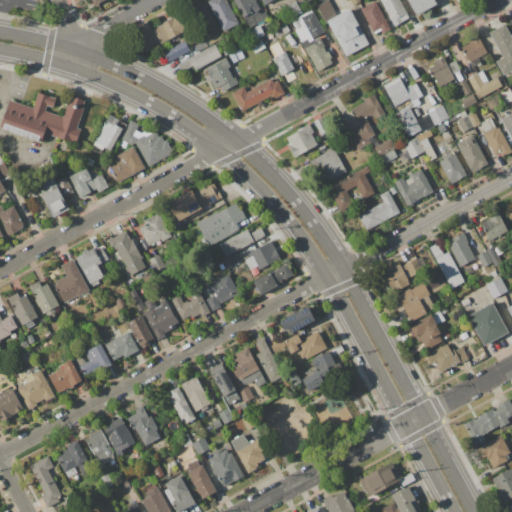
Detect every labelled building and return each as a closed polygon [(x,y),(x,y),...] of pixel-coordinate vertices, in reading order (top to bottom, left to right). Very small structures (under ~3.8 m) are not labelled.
[(207,2),(210,0),(226,0),(239,23),(224,32),(207,2)] [(234,0),(255,0),(260,9),(259,10),(261,14),(265,12),(268,17),(249,28),(234,0)] [(295,0),(302,13),(291,19),(287,11),(284,7),(295,0)] [(329,0),(337,15),(327,21),(325,22),(316,6),(327,0),(329,0)] [(399,0),(409,17),(401,21),(402,22),(394,26),(380,0),(399,0)] [(405,0),(435,0),(437,3),(414,15),(405,0)] [(375,1),(390,28),(383,32),(382,30),(374,34),(360,9),(375,1)] [(193,8),(204,2),(216,22),(205,28),(193,8)] [(327,21),(337,15),(349,8),(369,44),(346,56),(327,21)] [(313,10),(324,31),(311,39),(304,25),(296,29),(292,22),(313,10)] [(177,15),(185,31),(155,47),(155,48),(146,52),(138,37),(146,32),(145,30),(150,28),(151,29),(161,24),(161,22),(171,16),(172,18),(177,15)] [(280,27),(286,24),(290,31),(285,34),(280,27)] [(489,32),(505,24),(511,37),(511,70),(503,75),(496,61),(503,58),(489,32)] [(255,29),(260,26),(264,35),(259,37),(255,29)] [(205,34),(209,31),(212,36),(217,33),(221,39),(211,45),(205,34)] [(303,46),(303,45),(299,37),(305,34),(309,42),(314,39),(319,47),(322,45),(326,52),(328,51),(332,57),(330,58),(332,63),(318,71),(309,55),(308,56),(303,46)] [(479,36),(487,52),(478,57),(481,62),(473,66),(471,61),(469,62),(468,60),(466,60),(464,59),(465,57),(466,55),(461,47),(469,43),(468,42),(479,36)] [(255,53),(250,44),(260,38),(265,47),(255,53)] [(164,51),(185,40),(190,50),(169,61),(164,51)] [(178,64),(215,44),(221,56),(195,70),(193,66),(182,72),(178,64)] [(221,48),(226,45),(230,52),(225,55),(221,48)] [(229,54),(240,48),(244,57),(233,63),(229,54)] [(285,51),(295,68),(294,69),(295,71),(283,77),(282,75),(281,76),(272,59),(285,51)] [(444,56),(447,64),(455,60),(460,70),(452,74),(455,79),(447,83),(447,84),(439,88),(434,77),(431,78),(425,66),(444,56)] [(205,69),(226,57),(231,66),(227,68),(233,78),(235,77),(239,83),(223,92),(220,86),(216,89),(205,69)] [(468,78),(482,71),(488,82),(497,77),(502,86),(478,98),(468,78)] [(383,86),(399,77),(405,88),(410,85),(419,101),(414,103),(413,101),(411,102),(410,98),(394,106),(383,86)] [(232,93),(244,86),(247,92),(272,79),(274,82),(278,80),(285,93),(284,94),(286,98),(277,103),(275,99),(272,100),(270,96),(242,111),(232,93)] [(467,79),(473,90),(464,95),(459,83),(467,79)] [(0,128),(10,100),(33,108),(38,92),(56,98),(53,108),(47,106),(45,111),(63,117),(68,102),(70,103),(73,96),(85,100),(83,107),(84,108),(77,128),(81,129),(76,143),(71,141),(70,142),(45,134),(42,142),(0,128)] [(460,100),(472,93),(477,101),(465,108),(460,100)] [(374,94),(385,114),(375,119),(372,114),(366,118),(375,134),(372,136),(374,140),(357,150),(348,134),(360,127),(350,109),(364,101),(363,99),(374,94)] [(485,101),(497,95),(502,104),(490,110),(485,101)] [(427,112),(442,105),(449,118),(434,125),(427,112)] [(499,127),(511,151),(503,156),(501,151),(494,155),(482,133),(485,132),(481,124),(482,123),(481,122),(485,120),(481,113),(487,110),(497,128),(499,127)] [(467,115),(474,111),(480,123),(474,127),(467,115)] [(511,140),(501,119),(511,113),(511,114),(511,140)] [(92,144),(110,115),(127,125),(124,130),(123,129),(105,158),(100,154),(102,150),(92,144)] [(418,121),(428,116),(432,125),(422,130),(418,121)] [(458,120),(467,116),(472,126),(463,131),(458,120)] [(321,117),(328,130),(320,134),(313,121),(321,117)] [(456,122),(448,126),(445,121),(453,117),(456,122)] [(134,145),(120,139),(130,120),(139,124),(135,133),(138,134),(153,126),(155,131),(159,137),(161,136),(164,141),(166,140),(173,150),(169,152),(170,154),(148,168),(134,145)] [(294,157),(288,144),(290,143),(287,137),(299,131),(298,129),(309,123),(314,132),(312,133),(318,145),(294,157)] [(412,126),(418,123),(421,130),(416,133),(412,126)] [(437,129),(446,125),(451,135),(443,139),(437,129)] [(416,137),(416,136),(423,132),(423,133),(429,129),(432,134),(427,137),(437,157),(430,161),(424,151),(416,137)] [(456,143),(473,134),(488,164),(472,173),(456,143)] [(416,137),(424,151),(410,158),(403,144),(416,137)] [(373,147),(390,139),(395,147),(378,156),(373,147)] [(118,182),(110,166),(117,163),(113,157),(133,146),(145,168),(118,182)] [(310,160),(334,147),(347,171),(331,180),(326,171),(318,175),(310,160)] [(393,149),(397,156),(383,164),(379,157),(393,149)] [(439,162),(443,160),(441,156),(453,150),(466,176),(451,184),(439,162)] [(0,164),(4,162),(11,175),(1,181),(6,190),(0,193),(0,164)] [(367,166),(370,171),(364,174),(375,193),(363,199),(356,185),(346,191),(353,204),(341,211),(328,187),(367,166)] [(69,177),(86,168),(91,178),(98,175),(98,176),(103,173),(107,181),(106,182),(108,187),(98,192),(96,188),(79,197),(69,177)] [(394,182),(403,177),(405,181),(412,177),(410,174),(421,169),(433,192),(424,196),(415,201),(407,206),(394,182)] [(55,182),(65,177),(73,192),(63,197),(55,182)] [(38,186),(54,178),(55,182),(63,197),(69,209),(53,217),(38,186)] [(192,190),(193,194),(214,183),(222,197),(199,210),(199,211),(189,216),(189,215),(179,221),(169,202),(192,190)] [(366,230),(358,215),(383,201),(380,195),(388,191),(399,212),(366,230)] [(206,218),(234,203),(243,219),(235,224),(238,229),(225,236),(222,232),(211,238),(207,231),(212,229),(206,218)] [(13,205),(24,224),(22,225),(24,227),(17,231),(10,235),(8,233),(7,233),(4,228),(5,227),(0,217),(0,205),(1,205),(4,211),(13,205)] [(498,212),(508,230),(498,236),(497,234),(489,239),(481,223),(489,218),(488,217),(498,212)] [(159,213),(171,236),(162,240),(161,239),(154,243),(155,244),(152,246),(151,244),(148,246),(138,227),(145,224),(143,221),(159,213)] [(218,245),(247,229),(250,233),(261,227),(265,236),(225,257),(218,245)] [(126,231),(130,239),(132,238),(142,258),(141,258),(146,266),(130,275),(116,249),(115,249),(113,246),(111,247),(108,240),(126,231)] [(447,241),(453,238),(452,237),(463,232),(469,243),(467,243),(476,259),(460,267),(447,241)] [(248,253),(271,241),(280,258),(260,269),(258,266),(250,269),(245,259),(249,257),(248,253)] [(429,247),(437,242),(443,254),(448,251),(464,281),(451,288),(429,247)] [(486,250),(493,246),(502,263),(496,267),(486,250)] [(75,257),(82,253),(81,251),(87,248),(88,250),(93,247),(95,251),(102,247),(108,259),(102,263),(105,269),(101,271),(104,277),(98,280),(100,283),(93,286),(91,283),(90,284),(75,257)] [(477,255),(485,251),(492,263),(483,267),(477,255)] [(237,253),(241,261),(228,268),(223,260),(237,253)] [(111,257),(118,254),(122,262),(116,265),(111,257)] [(148,259),(159,254),(167,270),(157,275),(148,259)] [(404,264),(416,258),(423,270),(410,277),(404,264)] [(73,259),(90,290),(88,291),(89,292),(84,295),(83,293),(76,297),(76,296),(64,303),(54,285),(56,284),(54,282),(66,275),(61,265),(73,259)] [(393,292),(389,286),(385,288),(381,279),(385,277),(381,269),(398,261),(409,284),(393,292)] [(253,281),(270,272),(279,268),(278,267),(287,262),(293,275),(284,279),(283,278),(281,279),(283,282),(277,285),(277,286),(260,295),(253,281)] [(490,273),(495,270),(498,276),(493,278),(490,273)] [(433,292),(427,277),(440,272),(446,287),(433,292)] [(143,278),(152,273),(155,278),(145,283),(143,278)] [(207,286),(229,274),(239,293),(219,304),(221,306),(212,311),(206,299),(213,295),(207,286)] [(485,285),(500,277),(507,291),(493,299),(485,285)] [(48,283),(60,305),(54,308),(56,312),(54,313),(56,315),(51,318),(49,315),(48,316),(46,312),(44,314),(29,286),(40,280),(41,283),(40,284),(42,286),(48,283)] [(424,282),(430,294),(428,295),(435,307),(426,312),(427,313),(411,321),(404,309),(398,312),(394,306),(396,305),(392,297),(410,288),(410,289),(424,282)] [(135,289),(145,307),(139,311),(128,293),(135,289)] [(197,289),(210,312),(202,317),(200,313),(191,318),(190,315),(182,320),(170,298),(179,293),(184,303),(192,298),(190,293),(197,289)] [(26,294),(38,317),(32,320),(33,323),(28,326),(27,324),(23,326),(8,298),(18,293),(21,297),(26,294)] [(115,300),(120,297),(124,306),(119,309),(115,300)] [(165,299),(178,322),(175,323),(177,326),(165,333),(166,335),(157,340),(148,324),(150,323),(144,312),(148,309),(144,302),(152,298),(157,307),(161,305),(159,302),(165,299)] [(467,316),(493,303),(508,333),(482,346),(467,316)] [(279,322),(308,306),(315,320),(290,333),(288,330),(285,332),(279,322)] [(409,325),(431,314),(431,315),(440,310),(445,320),(437,324),(441,332),(438,334),(442,341),(427,349),(422,340),(418,342),(409,325)] [(0,316),(2,320),(12,315),(18,327),(11,330),(12,333),(0,338),(0,316)] [(141,315),(153,338),(147,341),(149,345),(142,348),(128,322),(141,315)] [(105,344),(129,331),(139,349),(125,357),(124,354),(113,360),(105,344)] [(269,346),(294,334),(294,335),(298,334),(301,339),(318,331),(327,348),(318,352),(319,354),(303,361),(298,350),(289,354),(287,349),(274,356),(269,346)] [(460,334),(466,331),(468,336),(463,340),(460,334)] [(263,338),(283,376),(270,382),(256,354),(260,352),(255,342),(263,338)] [(18,344),(26,340),(31,348),(23,353),(18,344)] [(100,343),(112,364),(86,377),(80,366),(89,360),(85,352),(100,343)] [(425,355),(447,344),(451,351),(454,349),(455,350),(462,346),(469,359),(460,363),(459,361),(456,363),(457,364),(441,372),(438,366),(431,364),(430,365),(425,355)] [(333,356),(330,350),(340,345),(343,351),(333,356)] [(247,347),(266,382),(257,387),(254,381),(246,385),(245,383),(243,385),(242,382),(244,381),(243,378),(239,381),(229,361),(236,357),(234,354),(247,347)] [(466,351),(471,348),(475,356),(470,359),(466,351)] [(302,380),(319,370),(318,367),(316,368),(311,360),(328,351),(335,362),(338,361),(344,371),(334,376),(332,372),(322,377),(324,382),(308,391),(302,380)] [(48,375),(60,369),(58,366),(71,359),(82,380),(73,385),(74,387),(65,392),(64,390),(58,393),(48,375)] [(209,371),(222,364),(240,397),(236,399),(237,401),(229,405),(209,371)] [(40,370),(54,396),(46,400),(45,398),(36,403),(37,405),(29,410),(17,389),(28,383),(25,378),(40,370)] [(295,370),(301,382),(292,387),(285,375),(295,370)] [(181,384),(196,376),(211,403),(207,405),(208,407),(202,411),(200,409),(195,412),(181,384)] [(248,386),(254,397),(244,403),(238,391),(248,386)] [(178,387),(184,398),(185,397),(196,418),(187,423),(184,418),(181,420),(168,397),(172,394),(170,391),(178,387)] [(0,394),(12,388),(24,409),(16,414),(16,412),(11,415),(12,416),(4,421),(3,419),(1,420),(0,418),(0,394)] [(464,424),(473,419),(474,421),(479,418),(478,416),(493,408),(494,411),(499,408),(497,406),(509,399),(511,405),(511,415),(507,418),(510,422),(501,427),(500,425),(482,435),(486,441),(476,447),(464,424)] [(241,405),(245,403),(250,411),(245,413),(241,405)] [(126,418),(136,413),(135,410),(143,406),(148,416),(150,415),(158,429),(156,430),(160,437),(145,445),(136,428),(132,429),(126,418)] [(218,413),(228,408),(234,419),(224,424),(218,413)] [(243,418),(250,414),(256,426),(249,429),(243,418)] [(122,417),(135,443),(129,446),(126,441),(118,445),(110,431),(106,434),(103,427),(109,423),(108,421),(113,418),(114,421),(122,417)] [(215,429),(212,422),(219,419),(223,425),(215,429)] [(86,439),(90,436),(90,435),(101,429),(104,435),(102,436),(114,458),(104,463),(106,467),(102,469),(86,439)] [(192,443),(185,447),(180,438),(187,434),(192,443)] [(230,441),(243,434),(249,443),(257,438),(264,450),(261,452),(262,454),(264,453),(267,458),(258,464),(259,466),(257,467),(258,468),(249,473),(230,441)] [(501,435),(510,452),(505,455),(507,460),(492,468),(481,447),(488,443),(487,442),(501,435)] [(193,443),(203,437),(210,449),(199,455),(193,443)] [(77,440),(92,467),(82,472),(78,466),(75,467),(78,473),(68,478),(65,472),(64,472),(55,455),(68,448),(67,445),(77,440)] [(231,453),(239,467),(240,467),(245,475),(224,487),(217,475),(215,476),(210,467),(212,466),(208,459),(214,456),(212,453),(220,448),(221,451),(226,449),(229,454),(231,453)] [(30,465),(48,456),(53,466),(48,469),(61,495),(60,496),(61,497),(58,499),(60,501),(47,508),(41,496),(44,494),(30,465)] [(202,464),(216,491),(199,500),(193,489),(195,488),(187,472),(188,471),(186,468),(188,467),(187,465),(196,459),(200,465),(202,464)] [(157,462),(164,474),(157,478),(150,466),(157,462)] [(369,496),(360,479),(391,462),(400,479),(411,472),(415,480),(403,486),(400,480),(369,496)] [(492,478),(511,468),(511,497),(508,500),(508,501),(504,503),(492,478)] [(100,478),(108,474),(113,485),(106,488),(100,478)] [(181,475),(196,502),(178,511),(176,511),(164,490),(167,488),(165,484),(181,475)] [(122,482),(127,479),(130,486),(125,488),(122,482)] [(417,511),(380,511),(379,510),(393,502),(396,508),(398,507),(392,495),(408,486),(421,510),(417,511)] [(157,487),(171,511),(147,511),(142,501),(148,497),(146,493),(157,487)] [(343,491),(347,498),(348,498),(354,510),(353,510),(354,511),(329,511),(323,500),(332,495),(333,497),(343,491)] [(100,511),(95,500),(108,494),(116,511),(100,511)] [(120,511),(136,503),(139,507),(141,511),(120,511)] [(505,511),(503,508),(511,503),(511,511),(505,511)]
